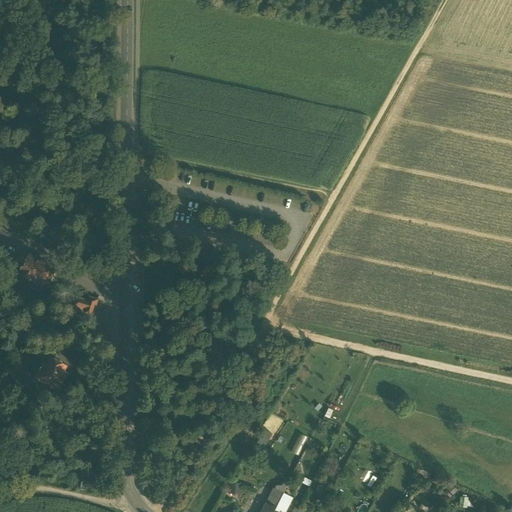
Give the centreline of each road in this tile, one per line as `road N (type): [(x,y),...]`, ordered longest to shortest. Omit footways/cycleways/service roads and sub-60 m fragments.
road 1 (tertiary): [(126,0),(123,462),(134,501)]
road 2 (track): [(260,328),(443,0)]
road 3 (track): [(260,328),(511,381)]
road 4 (track): [(126,152),(335,195)]
road 5 (unclassified): [(134,501),(109,504),(31,488),(0,500)]
